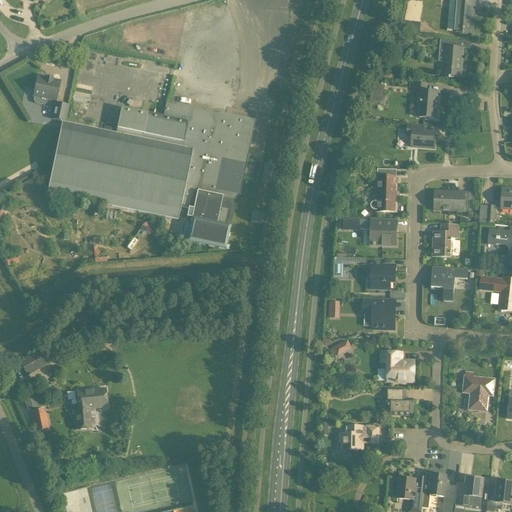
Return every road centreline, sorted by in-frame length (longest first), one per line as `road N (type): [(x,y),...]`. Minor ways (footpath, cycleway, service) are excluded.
road 1 (secondary): [(279,511),(306,231),(365,0)]
road 2 (residential): [(437,335),(416,328),(413,318),(417,184),(432,172),(499,169)]
road 3 (residential): [(511,447),(456,446),(437,435),(437,335)]
road 4 (residential): [(499,169),(498,0)]
road 5 (unclassified): [(26,53),(176,0)]
